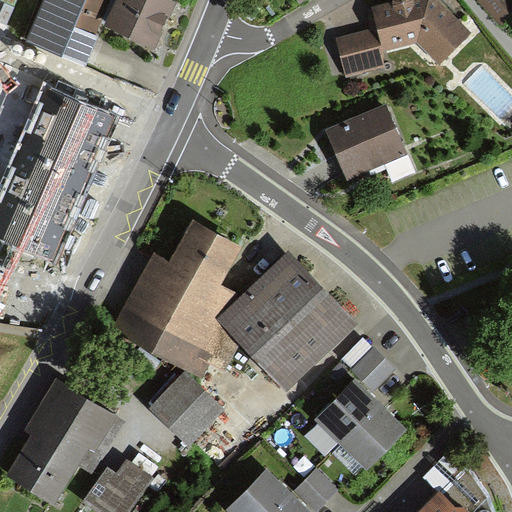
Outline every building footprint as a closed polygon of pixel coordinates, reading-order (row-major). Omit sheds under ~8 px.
[(49,0),(32,41),(84,63),(95,38),(92,37),(107,0),(49,0)] [(118,0),(107,25),(154,46),(173,3),(165,0),(118,0)] [(440,65),(470,33),(439,0),(395,0),(393,4),(374,9),(376,17),(367,20),(369,29),(339,39),(348,75),(385,66),(382,54),(418,44),(440,65)] [(511,0),(477,0),(501,25),(511,15),(511,0)] [(112,120),(46,91),(0,196),(0,234),(52,257),(112,120)] [(386,105),(327,129),(347,177),(406,152),(386,105)] [(217,318),(239,297),(218,286),(239,245),(194,222),(172,265),(152,254),(112,331),(203,378),(208,367),(219,372),(240,340),(217,318)] [(286,250),(239,297),(217,318),(240,340),(286,391),(356,324),(286,250)] [(397,367),(364,337),(343,360),(376,389),(397,367)] [(222,409),(183,372),(150,408),(188,445),(222,409)] [(32,434),(7,474),(54,504),(77,467),(90,475),(125,419),(57,377),(24,430),(32,434)] [(315,420),(340,444),(381,402),(356,378),(315,420)] [(406,427),(381,402),(340,444),(366,469),(406,427)] [(83,503),(95,511),(128,511),(153,478),(127,460),(117,474),(108,468),(83,503)] [(317,468),(295,491),(317,511),(339,488),(317,468)] [(228,508),(232,511),(276,511),(293,495),(268,469),(228,508)] [(471,511),(472,506),(464,497),(455,499),(439,483),(409,511),(471,511)] [(310,511),(293,495),(276,511),(310,511)]
